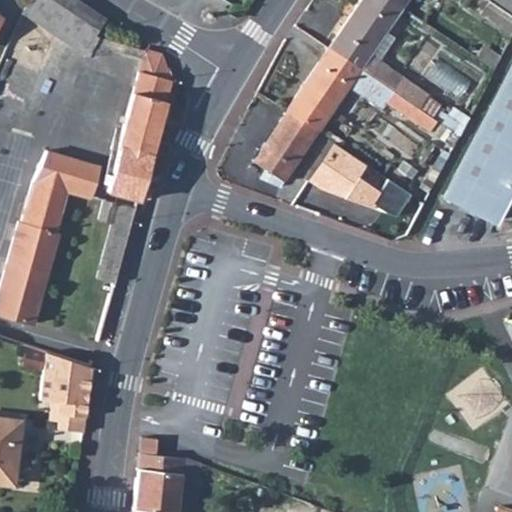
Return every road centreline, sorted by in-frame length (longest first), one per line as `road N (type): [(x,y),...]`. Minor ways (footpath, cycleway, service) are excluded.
road 1 (residential): [(176,189),(405,265),(511,257)]
road 2 (secondary): [(106,511),(129,347),(176,189)]
road 3 (tertiary): [(114,0),(231,77)]
road 4 (secondary): [(176,189),(231,77)]
